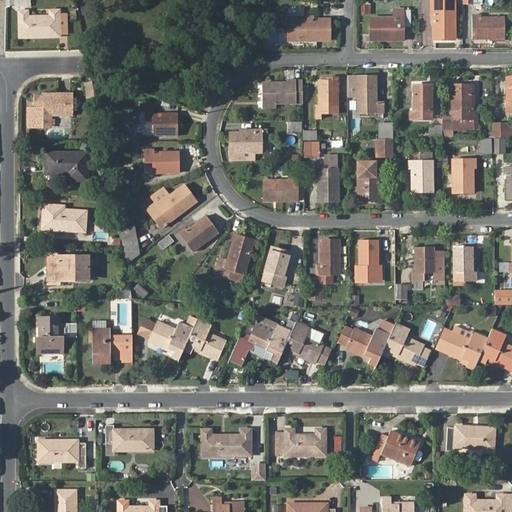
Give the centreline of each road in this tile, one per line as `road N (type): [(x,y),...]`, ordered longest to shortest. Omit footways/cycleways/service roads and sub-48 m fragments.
road 1 (residential): [(348,59),(275,61),(236,82),(211,138),(231,194),(248,209),(291,221),(511,219)]
road 2 (residential): [(10,400),(511,398)]
road 3 (residential): [(10,394),(9,68)]
road 4 (residential): [(511,58),(348,59)]
